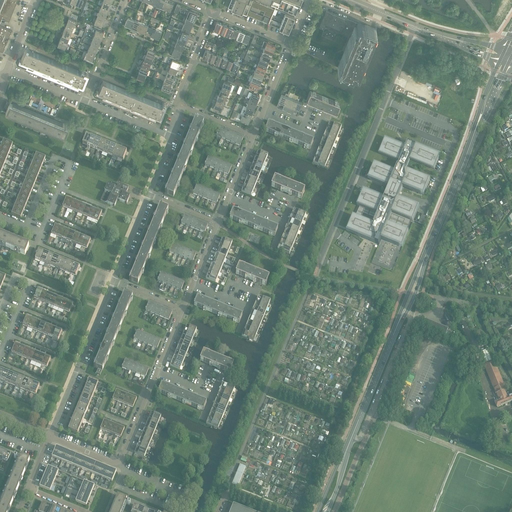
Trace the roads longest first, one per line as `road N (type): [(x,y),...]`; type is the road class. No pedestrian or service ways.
road 1 (residential): [(415,27),(319,260)]
road 2 (residential): [(49,436),(113,281)]
road 3 (residential): [(25,227),(40,233),(48,216),(70,162),(54,156),(33,208)]
road 4 (unclassified): [(350,440),(360,439),(411,315)]
road 5 (residential): [(0,311),(14,275),(30,281),(1,351)]
road 6 (secondary): [(429,246),(473,133)]
